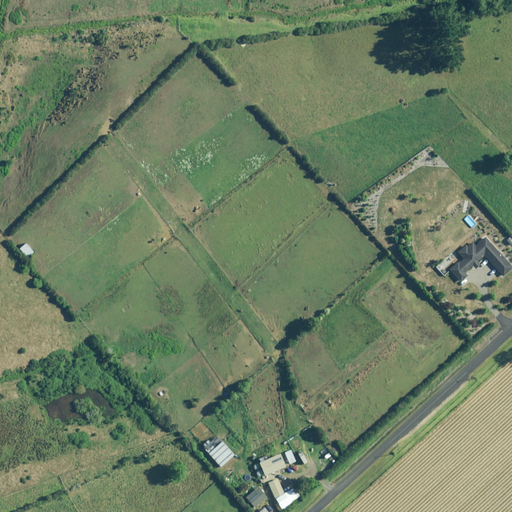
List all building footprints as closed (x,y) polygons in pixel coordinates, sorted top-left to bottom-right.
[(465,235),(461,230),(452,238),(455,242),(465,235)] [(472,272),(477,268),(476,266),(480,263),(478,260),(483,256),(500,277),(511,268),(486,236),(474,245),(472,242),(467,246),(466,245),(457,252),(463,261),(460,264),(458,262),(449,269),(459,281),(467,275),(465,272),(469,269),(472,272)] [(34,252),(27,243),(19,249),(27,258),(34,252)] [(448,268),(459,258),(454,251),(435,267),(443,277),(450,271),(448,268)] [(234,455),(222,441),(210,452),(222,466),(234,455)] [(286,467),(280,454),(259,463),(265,476),(286,467)] [(273,492),(275,498),(276,498),(276,499),(275,500),(276,501),(276,502),(277,502),(277,503),(278,503),(279,503),(280,503),(281,503),(281,502),(282,502),(282,501),(282,500),(282,499),(282,498),(281,497),(280,497),(280,496),(279,496),(284,494),(277,479),(268,483),(270,487),(267,489),(269,494),(273,492)] [(268,497),(261,488),(247,499),(254,508),(268,497)]
